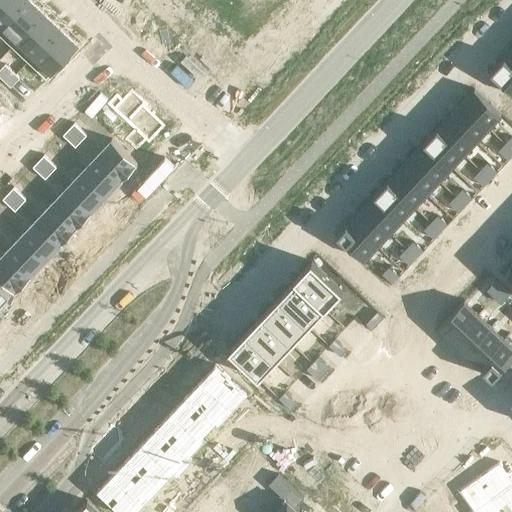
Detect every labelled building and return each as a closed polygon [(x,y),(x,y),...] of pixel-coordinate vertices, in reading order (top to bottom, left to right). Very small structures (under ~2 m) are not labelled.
[(0,0),(0,27),(25,0),(0,0)] [(33,0),(25,0),(0,27),(0,33),(13,47),(46,12),(33,0)] [(46,12),(13,47),(30,62),(62,27),(46,12)] [(62,27),(30,62),(46,78),(52,72),(79,43),(62,27)] [(511,48),(503,58),(511,66),(511,48)] [(511,66),(503,58),(491,71),(511,91),(511,66)] [(5,63),(0,68),(0,75),(4,79),(13,70),(5,63)] [(13,70),(4,79),(11,86),(20,77),(13,70)] [(463,101),(462,101),(489,126),(502,113),(475,88),(463,101)] [(117,94),(108,104),(134,129),(125,139),(136,149),(146,139),(148,142),(164,125),(153,115),(155,113),(153,111),(152,113),(145,107),(147,104),(132,89),(122,100),(117,94)] [(462,101),(450,115),(477,140),(489,126),(462,101)] [(450,115),(437,128),(464,153),(477,140),(450,115)] [(74,122),(69,128),(81,140),(87,134),(74,122)] [(69,128),(63,134),(76,146),(81,140),(69,128)] [(437,128),(425,141),(452,166),(464,153),(437,128)] [(112,138),(97,154),(123,178),(138,162),(112,138)] [(425,141),(413,154),(439,179),(452,166),(425,141)] [(511,149),(506,143),(499,150),(508,159),(511,155),(511,149)] [(40,159),(39,160),(51,172),(57,166),(44,154),(40,159)] [(97,154),(82,170),(107,194),(123,178),(97,154)] [(413,154),(400,167),(427,193),(439,179),(413,154)] [(39,160),(33,166),(46,178),(51,172),(39,160)] [(488,162),(481,169),(490,178),(497,171),(488,162)] [(400,167),(388,181),(414,206),(427,193),(400,167)] [(481,169),(474,177),(483,185),(490,178),(481,169)] [(82,170),(67,186),(92,210),(107,194),(82,170)] [(388,181),(375,194),(402,219),(414,206),(388,181)] [(14,186),(8,192),(21,204),(26,198),(14,186)] [(67,186),(51,202),(77,226),(92,210),(67,186)] [(463,188),(456,196),(465,204),(472,197),(463,188)] [(8,192),(3,198),(15,210),(21,204),(8,192)] [(375,194),(363,207),(389,232),(402,219),(375,194)] [(456,196),(449,203),(459,212),(465,204),(456,196)] [(51,202),(36,218),(62,242),(77,226),(51,202)] [(363,207),(350,220),(377,246),(389,232),(363,207)] [(438,215),(432,222),(441,231),(448,223),(438,215)] [(36,218),(21,234),(46,259),(62,242),(36,218)] [(350,220),(338,234),(364,259),(377,246),(350,220)] [(432,222),(425,229),(434,238),(441,231),(432,222)] [(21,234),(6,250),(31,275),(46,259),(21,234)] [(414,241),(407,248),(416,257),(423,249),(414,241)] [(407,248),(400,255),(409,264),(416,257),(407,248)] [(6,250),(0,256),(0,275),(16,291),(31,275),(6,250)] [(312,261),(295,278),(326,307),(342,289),(312,261)] [(390,266),(383,273),(392,282),(399,275),(390,266)] [(295,280),(279,297),(309,325),(326,307),(295,278),(294,279),(295,280)] [(496,279),(487,288),(494,295),(503,286),(496,279)] [(0,283),(0,301),(9,292),(0,283)] [(503,286),(494,295),(502,302),(511,293),(503,286)] [(279,297),(263,315),(292,342),(309,325),(279,297)] [(464,300),(439,326),(453,339),(478,312),(464,300)] [(377,311),(366,322),(372,328),(383,317),(377,311)] [(478,312),(453,339),(466,352),(491,325),(478,312)] [(263,315),(246,332),(266,351),(275,360),(292,342),(263,315)] [(491,325),(466,352),(479,365),(505,338),(491,325)] [(246,332),(229,350),(259,378),(275,360),(266,351),(246,332)] [(335,338),(329,344),(341,355),(347,349),(335,338)] [(511,344),(505,338),(479,365),(493,377),(511,357),(511,344)] [(318,355),(313,362),(324,373),(330,366),(318,355)] [(216,362),(200,379),(230,407),(246,390),(216,362)] [(313,362),(307,368),(318,379),(324,373),(313,362)] [(200,379),(185,394),(215,422),(230,407),(200,379)] [(285,391),(279,397),(291,408),(297,402),(285,391)] [(185,394),(171,410),(200,438),(215,422),(185,394)] [(171,410),(156,426),(186,454),(200,438),(171,410)] [(252,416),(246,422),(255,431),(261,425),(252,416)] [(156,426),(141,442),(171,470),(186,454),(156,426)] [(237,432),(231,438),(240,446),(246,440),(237,432)] [(141,442),(126,457),(156,485),(171,470),(141,442)] [(126,457),(111,473),(141,501),(156,485),(126,457)] [(511,476),(500,460),(463,486),(477,507),(511,482),(511,476)] [(207,463),(202,469),(211,478),(216,472),(207,463)] [(333,467),(313,488),(337,511),(351,511),(366,497),(333,467)] [(111,473),(96,489),(119,511),(130,511),(141,501),(111,473)] [(281,495),(264,511),(302,511),(296,506),(304,497),(278,473),(269,483),(281,495)] [(511,511),(511,482),(477,507),(480,511),(511,511)] [(178,495),(172,501),(181,509),(186,503),(178,495)] [(100,511),(88,500),(76,511),(100,511)]
